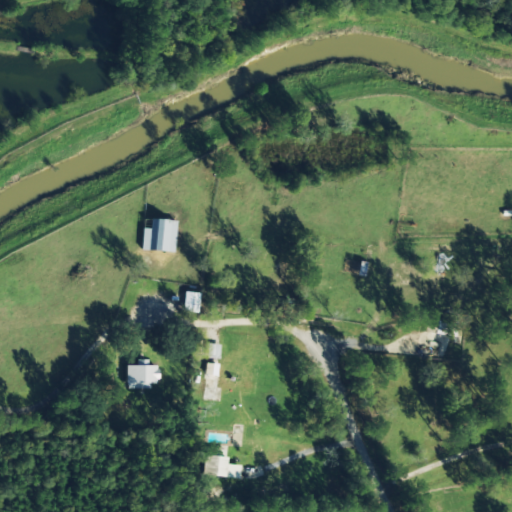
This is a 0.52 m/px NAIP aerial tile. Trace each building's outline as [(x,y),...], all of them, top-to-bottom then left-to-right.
[(173,252),(174,221),(148,220),(148,229),(140,229),(140,251),(173,252)] [(182,312),(196,313),(197,293),(182,292),(182,312)] [(455,324),(435,320),(432,333),(452,338),(455,324)] [(218,345),(207,344),(205,358),(217,360),(218,345)] [(124,366),(124,389),(148,389),(148,383),(156,383),(156,367),(146,366),(146,360),(135,360),(135,366),(124,366)] [(225,458),(203,455),(200,475),(222,478),(225,458)]
